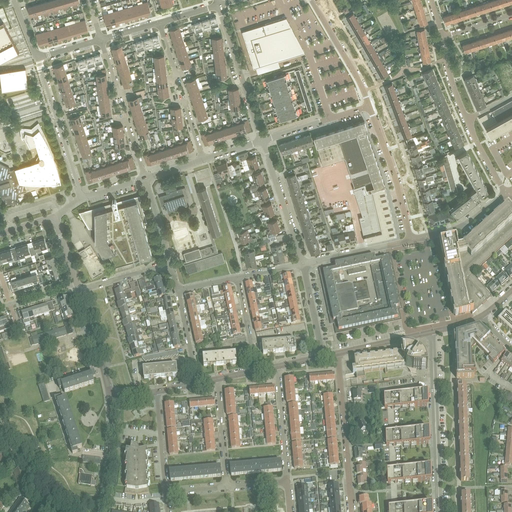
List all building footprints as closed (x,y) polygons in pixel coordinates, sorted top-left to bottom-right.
[(56,13),(53,0),(48,1),(50,11),(53,10),(54,13),(56,13)] [(52,0),(53,0),(56,13),(58,12),(57,9),(60,8),(57,0),(52,0)] [(63,0),(57,0),(60,8),(63,7),(64,11),(66,10),(63,0)] [(174,5),(172,0),(160,3),(162,8),(174,5)] [(423,7),(420,0),(412,0),(415,10),(423,7)] [(493,9),(508,4),(507,0),(494,0),(490,1),(493,9)] [(477,14),(493,9),(490,1),(474,6),(477,14)] [(148,2),(143,3),(147,17),(148,17),(148,15),(151,14),(148,2)] [(47,16),(43,3),(38,4),(41,13),(44,13),(45,16),(45,18),(47,17),(47,16)] [(143,3),(138,5),(141,17),(144,16),(145,18),(147,17),(143,3)] [(133,6),(137,20),(139,20),(138,17),(141,17),(138,5),(133,6)] [(37,19),(33,6),(28,7),(31,16),(34,15),(35,19),(37,19)] [(133,6),(128,8),(131,19),(135,18),(135,20),(137,20),(133,6)] [(461,19),(477,14),(474,6),(459,11),(461,19)] [(428,23),(423,7),(415,10),(421,25),(428,23)] [(128,20),(131,19),(128,8),(123,9),(127,23),(129,22),(128,20)] [(126,23),(127,23),(123,9),(118,10),(122,22),(125,21),(126,23)] [(113,12),(117,26),(119,25),(118,23),(122,22),(118,10),(113,12)] [(461,19),(459,11),(443,17),(445,24),(461,19)] [(116,26),(117,26),(113,12),(108,13),(112,25),(115,24),(116,26)] [(108,13),(103,15),(107,27),(112,25),(108,13)] [(354,29),(360,25),(353,13),(346,17),(354,29)] [(219,26),(216,18),(216,16),(210,18),(208,19),(211,29),(219,26)] [(285,18),(242,32),(254,69),(256,68),(258,73),(280,66),(278,61),(302,53),(285,18)] [(208,19),(205,20),(202,21),(200,22),(203,31),(211,29),(208,19)] [(84,33),(89,32),(85,20),(80,21),(84,33)] [(84,33),(80,21),(75,23),(79,37),(81,36),(80,34),(84,33)] [(0,62),(19,52),(3,22),(0,23),(0,62)] [(200,22),(195,23),(194,24),(192,24),(195,34),(203,31),(200,22)] [(75,23),(70,24),(74,36),(77,35),(78,37),(79,37),(75,23)] [(70,24),(65,26),(69,40),(71,39),(70,37),(74,36),(70,24)] [(367,37),(360,25),(354,29),(361,41),(367,37)] [(68,40),(69,40),(65,26),(61,27),(64,39),(67,38),(68,40)] [(61,27),(56,29),(60,42),(61,42),(61,40),(64,39),(61,27)] [(58,43),(60,42),(56,29),(51,30),(54,42),(57,41),(58,43)] [(417,30),(420,47),(428,45),(425,29),(417,30)] [(54,42),(51,30),(46,31),(50,45),(51,45),(51,43),(54,42)] [(509,30),(494,35),(496,42),(511,37),(509,30)] [(50,45),(46,31),(41,33),(44,45),(48,44),(48,46),(50,45)] [(39,46),(44,45),(41,33),(36,34),(39,46)] [(150,38),(153,47),(161,45),(160,41),(158,35),(152,37),(150,38)] [(481,47),(496,42),(494,35),(478,40),(481,47)] [(374,49),(367,37),(361,41),(368,53),(374,49)] [(153,47),(150,38),(144,40),(142,41),(145,50),(153,47)] [(142,40),(138,42),(136,42),(133,43),(137,53),(145,50),(142,41),(142,40)] [(462,45),(465,53),(481,47),(478,40),(462,45)] [(431,61),(428,45),(420,47),(423,63),(431,61)] [(381,62),(374,49),(368,53),(375,65),(381,62)] [(95,66),(103,63),(102,60),(100,54),(94,56),(92,56),(95,66)] [(84,59),(87,69),(95,66),(92,56),(86,58),(84,59)] [(84,59),(79,61),(78,61),(76,62),(79,71),(87,69),(84,59)] [(375,65),(379,73),(382,77),(389,74),(381,62),(375,65)] [(26,68),(0,71),(0,80),(1,91),(28,87),(26,68)] [(433,69),(424,73),(426,78),(425,78),(427,83),(428,83),(430,88),(439,84),(433,69)] [(312,110),(299,70),(295,71),(308,111),(312,110)] [(68,78),(67,75),(71,74),(70,73),(67,74),(57,77),(59,81),(68,78)] [(299,114),(286,74),(265,81),(278,121),(299,114)] [(474,75),(464,79),(471,94),(480,90),(478,85),(476,80),(474,75)] [(390,99),(397,97),(392,83),(385,86),(390,99)] [(445,99),(439,84),(430,88),(432,92),(431,93),(434,98),(434,97),(436,102),(445,99)] [(201,93),(200,90),(203,89),(202,87),(199,88),(190,91),(191,96),(201,93)] [(482,95),(480,90),(471,94),(477,109),(486,105),(484,100),(485,100),(483,95),(482,95)] [(138,97),(135,98),(129,100),(130,105),(140,102),(138,97)] [(402,110),(397,97),(390,99),(395,112),(402,110)] [(451,114),(445,99),(436,102),(438,107),(440,113),(440,112),(443,117),(451,114)] [(481,118),(479,118),(486,130),(487,129),(491,136),(502,130),(511,125),(511,124),(511,100),(492,111),(493,114),(494,116),(492,117),(491,118),(489,113),(486,115),(481,118)] [(208,106),(205,107),(196,110),(197,115),(207,112),(206,110),(209,109),(208,106)] [(407,123),(402,110),(395,112),(400,125),(407,123)] [(71,118),(72,123),(82,120),(80,115),(77,116),(76,113),(76,112),(71,113),(71,114),(72,118),(71,118)] [(207,112),(197,115),(199,120),(201,119),(202,123),(211,120),(210,116),(208,117),(207,112)] [(458,129),(451,114),(443,117),(445,122),(444,122),(446,127),(447,127),(449,132),(458,129)] [(242,121),(243,122),(246,131),(251,130),(247,119),(242,121)] [(241,133),(246,131),(243,122),(240,123),(239,120),(238,121),(241,133)] [(315,136),(314,137),(323,165),(345,158),(354,187),(365,184),(368,192),(373,190),(381,187),(382,187),(384,186),(385,186),(383,181),(383,179),(380,172),(380,170),(374,155),(373,152),(371,146),(371,144),(368,137),(367,135),(367,133),(366,130),(367,129),(364,121),(363,121),(355,124),(342,128),(333,131),(324,133),(318,135),(315,136)] [(31,129),(20,128),(22,138),(25,137),(30,147),(36,144),(40,156),(39,157),(38,158),(37,159),(37,161),(37,162),(11,170),(9,169),(10,168),(0,163),(0,193),(3,198),(3,197),(4,197),(8,200),(7,202),(14,205),(19,196),(17,196),(18,193),(46,184),(50,184),(51,185),(51,186),(52,186),(52,187),(53,187),(54,187),(55,187),(56,186),(57,185),(58,183),(61,183),(59,175),(59,173),(58,171),(58,169),(58,167),(57,165),(57,164),(56,162),(55,161),(55,160),(54,159),(53,158),(52,154),(52,152),(50,147),(47,141),(45,136),(43,131),(39,123),(31,129)] [(237,134),(234,125),(231,126),(230,123),(228,124),(232,136),(237,134)] [(407,123),(400,125),(405,139),(412,136),(407,123)] [(228,137),(225,128),(224,125),(219,127),(223,139),(228,137)] [(214,142),(219,140),(216,131),(213,132),(212,129),(210,130),(214,142)] [(458,129),(449,132),(451,137),(450,137),(452,142),(453,142),(455,147),(464,143),(458,129)] [(430,132),(435,142),(437,145),(439,144),(432,131),(430,132)] [(206,133),(203,134),(201,134),(205,145),(209,143),(207,134),(206,133)] [(310,134),(303,137),(306,147),(308,146),(308,145),(313,144),(311,137),(310,134)] [(409,148),(409,149),(428,142),(432,141),(431,139),(420,143),(418,143),(416,136),(407,140),(408,144),(408,145),(407,146),(408,148),(409,148)] [(306,147),(303,137),(295,139),(298,148),(300,148),(301,151),(306,150),(305,147),(306,147)] [(287,142),(291,154),(295,153),(294,150),(298,148),(295,139),(287,142)] [(181,141),(185,153),(189,152),(186,142),(186,143),(183,143),(182,140),(181,141)] [(282,153),(284,153),(285,152),(286,156),(291,154),(287,142),(286,142),(279,144),(282,153)] [(429,145),(428,142),(409,149),(410,151),(409,151),(410,154),(411,153),(411,154),(418,151),(417,149),(422,148),(422,147),(429,145)] [(175,156),(180,155),(177,145),(174,147),(173,144),(171,144),(175,156)] [(439,146),(437,147),(442,155),(451,151),(450,147),(445,150),(446,150),(443,152),(439,146)] [(166,159),(171,158),(168,149),(165,149),(164,147),(162,147),(166,159)] [(157,162),(161,161),(158,151),(155,152),(154,149),(153,150),(157,162)] [(467,151),(459,156),(477,188),(471,192),(471,193),(457,204),(450,209),(457,217),(478,201),(476,198),(479,196),(479,195),(488,190),(467,151)] [(248,164),(257,161),(256,156),(249,158),(247,152),(239,154),(241,161),(247,159),(248,162),(247,162),(246,164),(248,164)] [(149,153),(144,155),(147,165),(152,163),(149,154),(150,154),(149,153)] [(431,155),(424,157),(413,161),(414,162),(413,162),(414,165),(415,165),(422,163),(421,160),(432,157),(431,155)] [(127,158),(127,159),(130,168),(135,167),(132,156),(127,158)] [(321,166),(318,158),(318,156),(310,158),(311,161),(315,160),(317,167),(321,166)] [(126,170),(130,168),(127,159),(124,160),(123,157),(122,158),(126,170)] [(116,173),(121,171),(118,162),(115,163),(114,160),(113,161),(116,173)] [(257,161),(248,164),(250,169),(247,170),(248,173),(250,172),(254,171),(253,168),(259,166),(257,161)] [(227,162),(222,164),(225,173),(228,172),(229,175),(230,175),(231,176),(237,174),(233,164),(230,165),(230,166),(228,167),(227,162)] [(112,174),(109,165),(106,166),(105,163),(103,164),(107,176),(112,174)] [(222,174),(225,173),(222,164),(217,166),(219,172),(214,174),(215,180),(223,177),(222,174)] [(97,169),(96,166),(96,165),(94,166),(94,167),(98,179),(103,177),(100,168),(97,169)] [(431,170),(431,168),(417,172),(417,173),(416,174),(417,176),(418,176),(418,177),(425,175),(425,172),(431,170)] [(91,169),(86,171),(89,182),(94,180),(91,171),(91,169)] [(263,176),(264,176),(262,171),(255,173),(254,174),(254,171),(250,172),(248,173),(249,176),(252,175),(253,180),(263,177),(263,176)] [(306,174),(296,177),(295,174),(294,172),(289,173),(290,176),(286,177),(289,185),(299,181),(298,181),(308,178),(306,174)] [(266,181),(264,176),(263,176),(263,177),(253,180),(254,183),(252,184),(252,186),(251,186),(251,187),(252,189),(260,187),(259,184),(266,181)] [(299,184),(299,181),(289,185),(291,192),(300,189),(299,184)] [(354,187),(353,188),(362,216),(359,217),(363,234),(365,242),(371,241),(393,236),(396,235),(385,187),(384,186),(382,187),(381,187),(373,190),(368,192),(365,184),(354,187)] [(167,194),(159,196),(163,209),(167,208),(168,211),(187,205),(184,195),(182,188),(176,190),(175,187),(166,190),(167,194)] [(254,192),(255,194),(256,196),(258,195),(268,192),(266,188),(261,189),(260,187),(252,189),(253,192),(254,192)] [(214,246),(216,245),(212,235),(213,235),(220,233),(206,188),(198,190),(200,195),(212,232),(210,233),(214,246)] [(302,195),(300,189),(291,192),(294,200),(303,197),(303,194),(302,195)] [(257,199),(258,205),(260,204),(264,203),(263,200),(270,198),(268,192),(258,195),(259,198),(257,199)] [(311,203),(312,202),(317,201),(319,200),(317,193),(314,194),(316,198),(310,200),(311,203)] [(117,203),(116,202),(116,201),(116,200),(115,200),(114,200),(113,200),(112,201),(112,202),(113,204),(80,213),(90,228),(88,228),(89,229),(95,229),(95,243),(103,256),(109,254),(115,265),(140,258),(140,260),(152,257),(145,229),(149,228),(149,227),(146,228),(145,225),(147,224),(139,197),(117,203)] [(304,199),(303,197),(294,200),(296,208),(305,205),(304,200),(304,199)] [(272,203),(265,205),(262,206),(262,207),(264,211),(273,208),(272,203)] [(428,211),(429,215),(436,213),(434,207),(441,205),(440,203),(426,207),(427,208),(426,208),(427,211),(428,211)] [(305,205),(296,208),(299,215),(308,212),(308,209),(307,210),(305,205)] [(440,245),(445,273),(455,316),(471,312),(472,314),(482,305),(489,299),(492,297),(472,274),(511,237),(511,210),(508,205),(463,246),(456,247),(455,242),(440,245)] [(261,215),(262,217),(260,217),(261,220),(270,218),(269,215),(275,213),(273,208),(264,211),(265,214),(261,215)] [(442,212),(428,216),(431,226),(455,219),(448,210),(442,212)] [(309,215),(308,212),(299,215),(301,223),(310,220),(309,215)] [(312,225),(310,220),(301,223),(303,231),(313,227),(313,225),(312,225)] [(269,228),(270,231),(267,232),(268,234),(267,234),(269,238),(275,236),(274,232),(281,230),(279,225),(269,228)] [(348,228),(351,240),(356,239),(354,228),(350,228),(350,225),(348,225),(348,228)] [(303,231),(306,238),(315,235),(314,230),(313,227),(303,231)] [(240,237),(240,238),(250,235),(248,232),(252,231),(251,228),(238,233),(239,233),(238,233),(239,237),(240,237)] [(252,236),(250,237),(250,235),(240,238),(242,243),(249,241),(250,244),(257,242),(256,238),(253,239),(252,236)] [(317,240),(315,235),(306,238),(308,246),(318,243),(318,240),(317,240)] [(44,238),(39,240),(42,249),(47,247),(47,248),(50,247),(49,241),(46,242),(44,238)] [(327,251),(334,249),(333,246),(332,243),(331,239),(329,240),(330,244),(326,245),(327,251)] [(36,251),(42,249),(39,240),(33,241),(34,246),(32,247),(34,255),(37,254),(36,251)] [(26,257),(34,255),(32,247),(29,248),(27,243),(22,245),(26,257)] [(318,243),(308,246),(311,254),(320,251),(319,246),(318,243)] [(17,260),(26,257),(22,245),(16,247),(18,251),(15,252),(17,260)] [(216,245),(214,246),(200,250),(199,249),(184,253),(186,261),(184,262),(188,274),(225,262),(222,252),(218,253),(216,245)] [(273,255),(283,253),(281,245),(271,247),(273,255)] [(10,248),(5,250),(8,260),(13,258),(14,261),(17,260),(15,252),(12,253),(10,248)] [(263,254),(255,256),(254,251),(244,253),(246,261),(255,259),(264,257),(263,254)] [(284,261),(283,253),(273,255),(275,263),(284,261)] [(46,263),(46,264),(56,261),(54,255),(46,258),(47,263),(46,263)] [(397,316),(397,314),(396,309),(395,308),(398,307),(388,258),(384,259),(378,260),(375,260),(374,256),(335,264),(336,269),(334,269),(327,271),(323,272),(333,321),(336,320),(337,322),(338,326),(338,331),(398,318),(397,316)] [(255,259),(246,261),(247,269),(257,267),(255,259)] [(511,272),(506,266),(505,265),(502,262),(500,263),(504,268),(506,270),(505,272),(510,278),(511,277),(511,276),(511,272)] [(494,271),(505,282),(506,281),(506,282),(508,280),(508,279),(503,273),(501,275),(495,268),(493,270),(494,271)] [(59,270),(50,273),(49,273),(51,279),(60,276),(59,270)] [(503,283),(505,282),(494,271),(492,272),(495,276),(498,278),(496,280),(501,286),(502,285),(504,284),(503,283)] [(42,281),(40,275),(40,273),(37,274),(37,273),(31,275),(34,284),(42,281)] [(11,291),(20,289),(17,279),(16,276),(12,278),(11,280),(12,283),(9,284),(11,291)] [(144,279),(141,280),(143,286),(140,287),(141,290),(147,288),(162,284),(160,277),(154,279),(155,281),(148,283),(148,284),(146,285),(144,279)] [(266,286),(269,285),(267,277),(264,278),(264,277),(256,278),(256,280),(261,279),(264,278),(266,286)] [(492,283),(490,281),(488,278),(486,279),(486,280),(496,290),(497,289),(497,290),(499,289),(499,288),(499,287),(494,281),(492,283)] [(494,291),(496,290),(486,280),(484,281),(486,284),(489,286),(487,288),(492,294),(493,293),(495,292),(494,291)] [(123,292),(121,286),(115,288),(116,291),(115,291),(117,297),(124,295),(140,291),(139,287),(135,288),(134,282),(130,284),(131,290),(123,292)] [(154,290),(154,293),(164,290),(162,284),(147,288),(148,291),(154,290)] [(223,285),(223,288),(224,292),(214,294),(213,289),(210,289),(212,295),(212,297),(232,293),(231,287),(229,287),(228,284),(223,285)] [(253,288),(247,290),(248,296),(255,294),(258,294),(257,290),(261,289),(261,287),(255,288),(253,288)] [(202,290),(203,296),(204,299),(206,298),(207,298),(210,298),(208,290),(205,290),(204,289),(202,290)] [(58,300),(59,305),(69,302),(67,297),(58,300)] [(162,306),(171,304),(170,298),(157,300),(158,302),(161,302),(162,306)] [(288,300),(289,303),(283,305),(281,305),(282,307),(283,307),(297,304),(295,298),(288,300)] [(221,307),(235,305),(233,299),(226,300),(227,302),(224,303),(224,304),(221,305),(221,307)] [(258,300),(257,300),(249,302),(251,308),(260,305),(259,302),(262,301),(261,299),(258,300)] [(187,302),(188,308),(198,306),(197,303),(200,302),(200,300),(187,302)] [(119,310),(120,309),(127,307),(134,305),(133,303),(129,304),(129,303),(125,304),(124,301),(118,303),(117,303),(119,310)] [(52,311),(51,309),(49,303),(41,305),(44,314),(49,313),(49,312),(52,311)] [(171,304),(162,306),(158,307),(159,309),(163,308),(163,312),(173,310),(171,304)] [(202,305),(198,306),(188,308),(190,314),(199,312),(202,311),(202,309),(203,309),(202,305)] [(236,311),(235,305),(221,307),(222,310),(225,309),(225,313),(236,311)] [(70,307),(61,310),(60,310),(62,315),(64,314),(72,312),(70,307)] [(127,307),(120,309),(122,315),(129,313),(136,311),(135,309),(131,310),(131,309),(128,310),(127,307)] [(26,310),(18,312),(20,318),(23,317),(24,320),(23,320),(24,324),(30,322),(29,319),(27,311),(26,310)] [(164,315),(165,318),(174,316),(173,310),(163,312),(160,313),(158,314),(158,316),(160,316),(164,315)] [(268,310),(266,310),(252,313),(253,320),(260,318),(263,318),(263,317),(263,314),(268,313),(268,310)] [(299,316),(298,310),(291,312),(291,315),(284,317),(284,319),(286,319),(289,318),(292,318),(299,316)] [(191,320),(198,318),(198,316),(200,316),(200,315),(203,314),(202,311),(199,312),(190,314),(191,320)] [(217,321),(222,320),(237,316),(236,311),(225,313),(226,316),(216,318),(217,321)] [(511,317),(505,311),(497,320),(511,333),(511,317)] [(129,313),(122,315),(124,321),(130,320),(134,319),(137,318),(137,315),(133,316),(133,315),(130,316),(129,313)] [(10,322),(8,315),(0,318),(4,331),(10,329),(9,325),(8,325),(7,322),(10,322)] [(238,322),(237,316),(222,320),(222,322),(227,321),(228,324),(231,324),(238,322)] [(124,321),(123,322),(124,328),(125,327),(132,325),(136,325),(139,324),(138,321),(135,322),(134,321),(134,319),(130,320),(124,321)] [(162,325),(159,326),(159,328),(159,329),(166,328),(167,327),(168,330),(177,328),(175,322),(169,324),(162,325)] [(240,328),(238,322),(231,324),(232,327),(226,328),(226,329),(224,329),(224,331),(227,331),(240,328)] [(205,326),(205,323),(202,324),(200,324),(192,326),(193,332),(201,330),(200,327),(203,327),(202,326),(205,326)] [(269,325),(268,323),(263,324),(261,324),(254,326),(256,332),(264,330),(263,326),(269,325)] [(125,327),(127,334),(134,332),(137,331),(141,330),(140,327),(136,329),(136,328),(133,329),(132,325),(125,327)] [(38,336),(32,338),(29,338),(32,346),(73,333),(71,326),(58,329),(57,327),(52,328),(53,331),(38,336)] [(491,341),(492,339),(489,336),(488,337),(487,336),(485,335),(486,334),(479,326),(453,334),(454,339),(454,344),(455,351),(456,359),(456,366),(456,378),(474,378),(474,375),(475,374),(475,371),(472,371),(472,348),(476,344),(489,358),(488,359),(489,360),(493,364),(505,352),(504,351),(502,350),(501,350),(501,349),(499,346),(497,347),(496,346),(498,345),(493,340),(492,342),(491,341)] [(164,331),(161,332),(162,334),(164,333),(168,333),(169,337),(178,335),(177,328),(168,330),(164,331)] [(231,336),(234,336),(241,334),(240,328),(227,331),(227,333),(230,333),(231,336)] [(134,332),(127,334),(129,339),(139,337),(143,336),(142,333),(138,335),(138,334),(137,331),(134,332)] [(169,337),(166,337),(167,340),(169,339),(170,343),(179,341),(178,335),(169,337)] [(140,340),(139,337),(129,339),(128,340),(130,346),(131,346),(138,344),(144,342),(144,339),(140,340)] [(296,351),(296,350),(295,340),(279,342),(280,353),(296,351)] [(179,341),(170,343),(171,346),(172,349),(175,348),(181,347),(179,341)] [(263,354),(280,353),(279,342),(262,343),(263,354)] [(0,347),(0,356),(2,364),(5,371),(11,370),(8,362),(7,363),(2,347),(0,347)] [(387,368),(405,366),(405,365),(406,366),(406,367),(407,368),(409,368),(410,369),(410,372),(416,374),(416,373),(413,372),(414,371),(414,370),(416,370),(417,370),(418,370),(420,370),(422,370),(424,370),(426,369),(427,369),(427,367),(427,366),(426,364),(426,363),(425,361),(424,360),(423,358),(423,357),(421,356),(421,355),(423,354),(421,353),(420,352),(418,351),(417,350),(416,349),(414,349),(413,348),(411,348),(409,347),(408,347),(407,347),(405,347),(403,348),(358,356),(358,358),(354,359),(355,368),(354,368),(352,369),(353,374),(356,373),(356,376),(357,378),(365,377),(364,372),(372,371),(379,370),(380,370),(385,369),(385,374),(388,373),(387,369),(387,368)] [(139,350),(132,352),(134,358),(141,356),(140,352),(147,350),(146,349),(146,348),(139,350)] [(237,364),(237,362),(236,353),(219,354),(220,365),(237,364)] [(505,365),(511,357),(510,356),(511,356),(510,356),(509,356),(509,355),(507,353),(501,362),(505,365)] [(203,367),(220,365),(219,354),(202,356),(203,367)] [(177,377),(177,375),(176,366),(160,367),(161,378),(177,377)] [(144,380),(161,378),(160,367),(143,369),(144,380)] [(63,388),(65,394),(72,391),(94,384),(92,379),(95,378),(94,373),(91,374),(91,376),(62,385),(62,383),(59,384),(60,389),(63,388)] [(467,401),(466,395),(472,395),(471,393),(466,393),(466,385),(458,385),(458,392),(457,392),(457,395),(458,395),(458,401),(467,401)] [(353,392),(353,396),(352,396),(352,399),(353,399),(354,399),(354,400),(357,400),(357,402),(361,402),(361,400),(361,390),(364,389),(364,386),(358,386),(358,392),(353,392)] [(368,386),(369,389),(374,389),(375,399),(378,398),(376,386),(368,386)] [(511,402),(511,393),(507,391),(503,398),(508,401),(511,403),(511,402)] [(392,394),(391,394),(387,394),(384,395),(384,402),(381,402),(381,409),(383,409),(384,409),(388,409),(392,408),(392,410),(392,408),(395,408),(399,408),(399,409),(400,409),(400,408),(402,408),(407,408),(407,409),(407,408),(410,408),(414,408),(414,409),(415,409),(415,408),(427,407),(428,407),(428,393),(426,393),(414,393),(411,393),(410,394),(407,394),(406,394),(403,394),(401,394),(400,394),(399,394),(397,394),(396,393),(397,393),(397,392),(396,392),(392,393),(392,394)] [(82,448),(66,399),(61,401),(60,398),(55,400),(56,403),(58,402),(73,451),(72,451),(73,454),(78,453),(77,450),(82,448)] [(459,417),(467,417),(467,401),(458,401),(458,408),(457,408),(457,411),(458,411),(459,417)] [(467,417),(459,417),(459,424),(458,424),(458,427),(459,427),(459,433),(468,433),(467,417)] [(360,431),(367,428),(363,419),(362,420),(362,419),(357,421),(357,422),(356,422),(360,431)] [(383,439),(383,446),(384,446),(386,446),(389,446),(393,446),(393,447),(394,447),(394,446),(396,446),(401,445),(401,446),(401,445),(404,445),(408,445),(408,446),(409,446),(409,445),(411,445),(416,445),(416,446),(416,445),(428,444),(430,444),(429,430),(428,430),(415,431),(412,431),(409,431),(408,431),(405,431),(404,431),(403,431),(401,431),(400,431),(398,431),(398,430),(398,429),(397,429),(397,430),(395,430),(393,430),(393,431),(392,431),(389,432),(385,432),(386,439),(383,439)] [(460,449),(468,449),(468,433),(459,433),(459,440),(458,440),(459,442),(460,449)] [(148,483),(147,478),(146,474),(148,473),(146,464),(147,464),(146,454),(147,454),(146,449),(139,450),(137,444),(132,443),(131,450),(126,449),(126,454),(127,455),(126,464),(127,464),(126,474),(127,474),(126,483),(127,484),(127,488),(125,488),(124,493),(136,495),(136,493),(138,493),(138,495),(149,493),(148,488),(147,488),(146,483),(148,483)] [(356,460),(362,460),(362,456),(366,455),(365,448),(361,449),(361,450),(355,450),(356,460)] [(460,466),(469,465),(468,449),(460,449),(460,456),(459,456),(459,459),(460,459),(460,466)] [(271,461),(271,462),(264,463),(265,473),(282,471),(281,461),(273,462),(273,461),(271,461)] [(357,474),(359,474),(366,474),(366,470),(367,470),(366,467),(371,467),(371,461),(365,461),(365,462),(358,463),(358,467),(357,467),(357,474)] [(248,474),(265,473),(264,463),(257,464),(256,462),(254,462),(254,464),(247,464),(248,474)] [(238,465),(230,466),(231,476),(248,474),(247,464),(240,465),(240,464),(237,464),(238,465)] [(469,481),(469,465),(460,466),(460,472),(460,475),(461,475),(461,481),(469,481)] [(221,477),(220,467),(213,468),(213,466),(210,466),(211,468),(203,468),(204,478),(221,477)] [(403,483),(405,482),(410,482),(410,483),(410,482),(413,482),(417,482),(417,483),(418,483),(418,482),(430,481),(431,481),(431,467),(429,467),(417,468),(414,468),(413,468),(410,468),(409,468),(406,468),(404,468),(403,468),(402,468),(402,469),(400,469),(400,468),(399,467),(400,467),(399,467),(396,467),(395,467),(395,469),(394,469),(392,469),(390,469),(387,469),(387,470),(387,476),(385,477),(384,477),(384,483),(386,483),(388,483),(391,483),(393,483),(395,483),(395,484),(395,483),(398,483),(402,483),(402,484),(403,484),(403,483)] [(25,468),(22,469),(13,472),(18,485),(29,481),(25,468)] [(187,480),(204,478),(203,468),(196,469),(196,468),(194,468),(194,469),(187,470),(187,480)] [(80,474),(78,484),(79,484),(79,483),(91,485),(91,486),(93,486),(95,486),(95,487),(96,479),(96,481),(93,481),(94,480),(92,479),(92,475),(92,476),(84,474),(85,473),(82,470),(80,469),(79,474),(80,474)] [(170,471),(170,481),(187,480),(187,470),(179,471),(179,469),(177,469),(177,471),(170,471)] [(363,474),(359,474),(359,478),(358,478),(358,486),(365,485),(364,481),(368,481),(367,474),(366,474),(363,474)] [(328,491),(329,491),(338,490),(338,484),(331,485),(330,482),(324,483),(325,486),(328,485),(328,491)] [(297,488),(298,494),(307,493),(308,493),(307,484),(301,485),(302,488),(297,488)] [(507,491),(505,491),(505,489),(498,489),(498,496),(492,496),(491,494),(488,494),(488,497),(494,497),(501,497),(507,497),(507,491)] [(462,503),(462,510),(470,509),(470,493),(461,494),(461,500),(460,500),(460,503),(462,503)] [(363,511),(372,511),(372,503),(369,504),(369,497),(360,498),(360,505),(363,504),(363,511)] [(26,511),(31,506),(20,498),(9,511),(26,511)]
